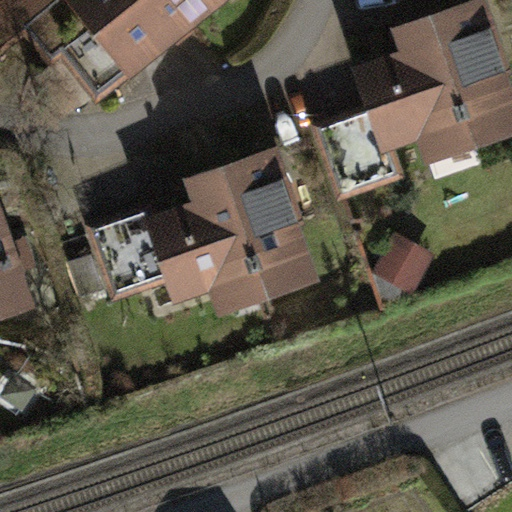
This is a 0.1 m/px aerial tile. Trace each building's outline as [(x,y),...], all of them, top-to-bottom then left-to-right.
[(49,0),(37,10),(99,90),(217,0),(49,0)] [(385,55),(341,69),(367,148),(401,137),(411,166),(511,132),(511,116),(474,0),(467,0),(376,29),(385,55)] [(0,49),(22,31),(0,4),(0,49)] [(267,165),(80,230),(109,315),(150,300),(160,329),(199,315),(207,338),(315,300),(267,165)] [(375,278),(415,295),(431,255),(391,239),(375,278)] [(0,256),(0,328),(23,321),(0,256)]
